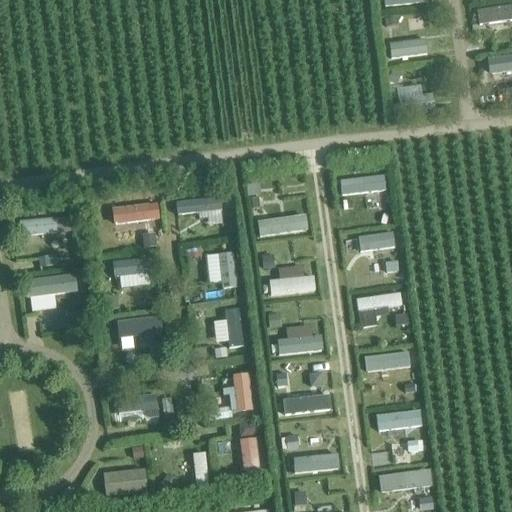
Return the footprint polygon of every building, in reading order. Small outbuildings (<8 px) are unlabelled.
[(422,0),(387,0),(389,9),(423,3),(422,0)] [(511,4),(476,10),(478,24),(511,19),(511,4)] [(395,18),(383,20),(384,29),(397,27),(395,18)] [(424,39),(388,44),(389,59),(426,54),(424,39)] [(511,55),(486,59),(488,76),(511,72),(511,55)] [(391,72),(388,83),(397,85),(400,75),(391,72)] [(399,111),(432,107),(430,95),(397,99),(399,111)] [(230,192),(220,192),(221,202),(231,201),(230,192)] [(221,212),(219,198),(175,203),(176,217),(221,212)] [(261,198),(251,199),(253,209),(262,208),(261,198)] [(155,204),(111,209),(112,225),(157,220),(155,204)] [(54,218),(18,222),(19,237),(56,234),(54,218)] [(71,220),(57,220),(58,234),(71,233),(71,220)] [(155,235),(142,236),(143,249),(156,248),(155,235)] [(200,249),(186,250),(187,260),(201,259),(200,249)] [(236,287),(233,253),(218,255),(221,288),(236,287)] [(55,257),(39,259),(40,268),(56,266),(55,257)] [(272,257),(262,258),(264,270),(273,269),(272,257)] [(146,259),(111,263),(113,278),(148,274),(146,259)] [(395,263),(385,264),(387,274),(397,273),(395,263)] [(73,275),(23,282),(25,299),(75,292),(73,275)] [(116,297),(105,298),(107,312),(118,310),(116,297)] [(242,349),(238,310),(225,311),(230,351),(242,349)] [(277,316),(268,317),(269,330),(279,329),(277,316)] [(70,319),(57,321),(58,332),(71,330),(70,319)] [(153,321),(117,325),(118,339),(154,335),(153,321)] [(164,346),(155,346),(156,359),(164,359),(164,346)] [(224,350),(215,352),(216,360),(226,359),(224,350)] [(251,410),(247,374),(231,376),(235,412),(251,410)] [(284,375),(275,376),(276,388),(285,387),(284,375)] [(111,425),(157,420),(155,396),(115,400),(116,415),(111,416),(111,425)] [(172,399),(162,400),(164,414),(173,413),(172,399)] [(230,409),(207,412),(208,423),(232,419),(230,409)] [(296,438),(286,439),(287,451),(297,450),(296,438)] [(259,476),(254,439),(238,441),(243,478),(259,476)] [(416,442),(407,443),(408,454),(417,453),(417,452),(424,451),(423,442),(416,443),(416,442)] [(143,449),(133,450),(134,461),(144,459),(143,449)] [(207,488),(203,453),(190,455),(194,490),(207,488)] [(143,470),(102,475),(104,499),(146,494),(143,470)] [(232,473),(220,475),(221,484),(233,482),(232,473)] [(168,476),(160,485),(169,493),(177,483),(168,476)] [(303,494),(293,494),(294,507),(304,506),(303,494)] [(431,499),(420,500),(421,511),(424,511),(432,511),(431,499)]
